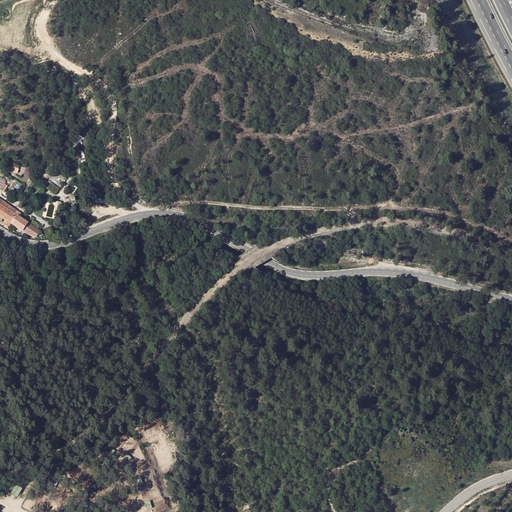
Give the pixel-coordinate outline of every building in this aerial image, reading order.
[(6,157),(2,155),(0,159),(5,161),(4,162),(11,164),(12,160),(6,158),(6,157)] [(21,166),(19,173),(27,175),(28,168),(21,166)] [(56,180),(59,174),(47,166),(43,173),(56,180)] [(1,194),(23,207),(24,204),(2,191),(1,194)] [(1,194),(0,195),(0,206),(6,210),(10,212),(23,220),(28,210),(23,207),(1,194)] [(34,226),(35,225),(40,216),(28,210),(23,220),(34,226)]
